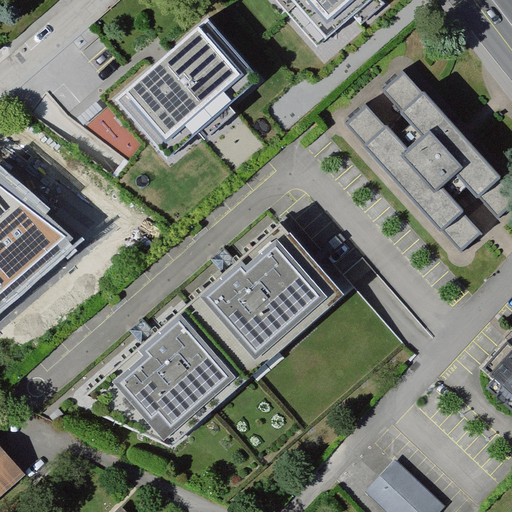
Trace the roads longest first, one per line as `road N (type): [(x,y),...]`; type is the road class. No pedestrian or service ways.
road 1 (unknown): [(389,109),(494,8)]
road 2 (residential): [(0,83),(97,0)]
